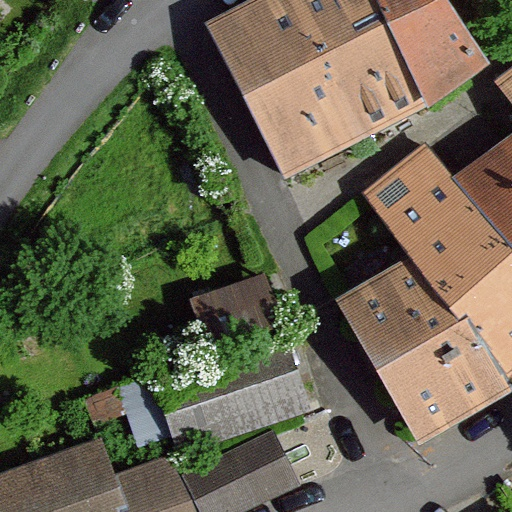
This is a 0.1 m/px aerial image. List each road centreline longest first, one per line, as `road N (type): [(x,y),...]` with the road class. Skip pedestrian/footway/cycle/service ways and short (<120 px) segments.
road 1 (unclassified): [(180,0),(394,493)]
road 2 (residential): [(168,0),(77,92),(0,192)]
road 3 (unclassified): [(394,493),(511,434)]
